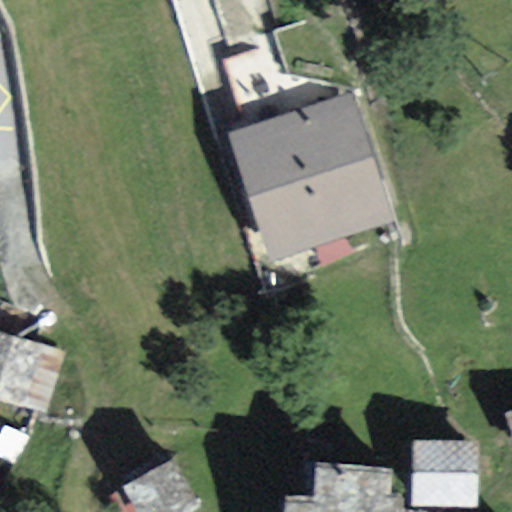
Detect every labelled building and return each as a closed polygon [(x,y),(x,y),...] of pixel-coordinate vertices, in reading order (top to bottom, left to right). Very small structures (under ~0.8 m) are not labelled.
[(352,85),(226,127),(273,266),(398,225),(352,85)] [(70,343),(0,329),(0,405),(56,416),(70,343)] [(511,407),(492,416),(511,470),(511,407)] [(488,435),(421,432),(419,498),(485,500),(488,435)] [(403,457),(324,454),(322,491),(300,490),(298,511),(417,511),(419,498),(401,499),(403,457)] [(126,484),(140,511),(207,511),(180,457),(126,484)]
